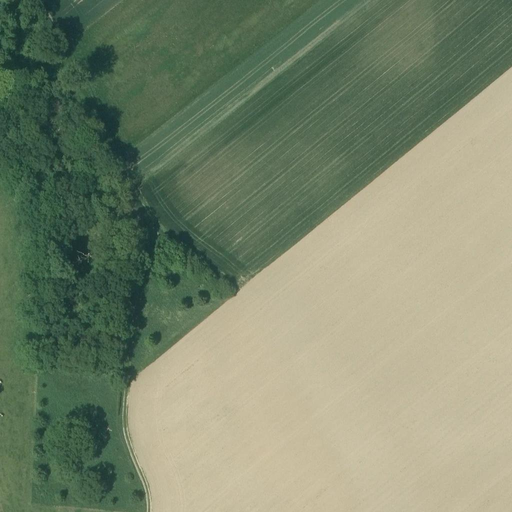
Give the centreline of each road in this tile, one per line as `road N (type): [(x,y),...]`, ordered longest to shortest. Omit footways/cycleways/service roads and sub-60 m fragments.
road 1 (track): [(147,511),(121,428),(143,241),(133,191)]
road 2 (track): [(133,191),(368,0)]
road 3 (track): [(26,0),(70,61),(133,191)]
